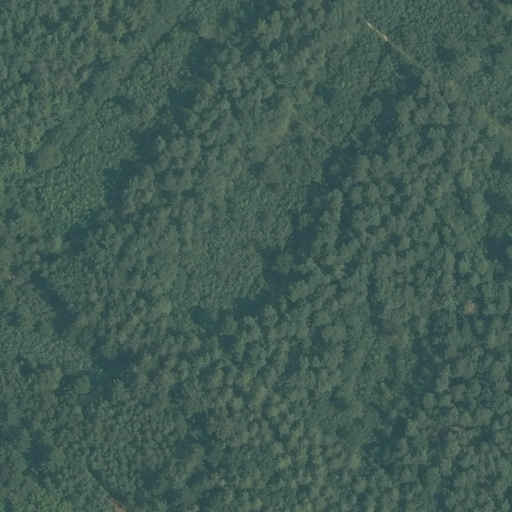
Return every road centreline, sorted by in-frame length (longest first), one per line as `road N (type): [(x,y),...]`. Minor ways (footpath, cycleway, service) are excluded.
road 1 (unknown): [(0,362),(212,511)]
road 2 (track): [(332,0),(511,140)]
